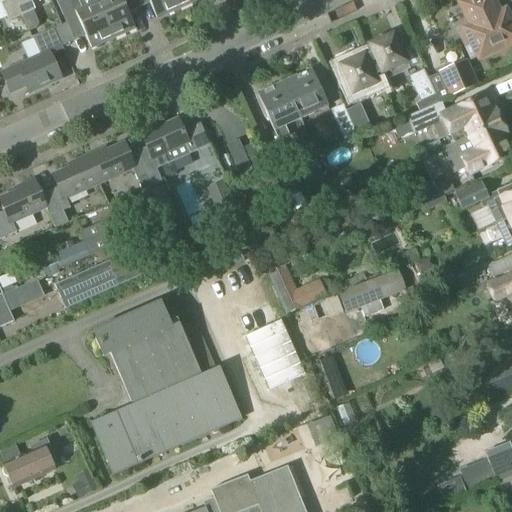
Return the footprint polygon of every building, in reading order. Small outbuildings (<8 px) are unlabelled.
[(22,17),(14,0),(0,0),(0,4),(9,23),(14,20),(22,17)] [(14,0),(22,17),(35,11),(30,0),(14,0)] [(93,0),(81,0),(78,2),(78,1),(71,5),(68,0),(61,0),(55,3),(69,34),(81,29),(90,50),(112,40),(96,4),(93,0)] [(135,5),(133,0),(104,0),(96,4),(112,40),(134,31),(124,10),(135,5)] [(172,0),(133,0),(135,5),(145,0),(146,0),(156,21),(178,11),(172,0)] [(172,0),(178,11),(200,1),(198,0),(172,0)] [(470,62),(479,58),(479,59),(511,44),(511,41),(506,29),(511,27),(505,14),(498,17),(490,0),(476,0),(463,6),(470,22),(469,22),(468,24),(470,30),(467,31),(467,32),(459,36),(470,62)] [(28,96),(61,82),(50,57),(63,52),(54,31),(33,41),(41,58),(1,76),(10,96),(25,89),(28,96)] [(362,49),(383,95),(390,91),(386,81),(408,71),(391,35),(362,49)] [(335,61),(340,72),(331,77),(337,92),(347,87),(351,97),(372,88),(376,98),(383,95),(362,49),(335,61)] [(466,61),(437,74),(448,99),(476,87),(466,61)] [(420,103),(434,96),(423,71),(408,77),(420,103)] [(310,72),(283,84),(299,120),(326,108),(310,72)] [(299,120),(283,84),(256,97),(272,132),(276,141),(286,136),(282,128),(299,120)] [(469,137),(501,122),(497,111),(489,115),(483,100),(458,110),(457,109),(445,114),(440,104),(407,117),(413,133),(432,125),(438,139),(449,135),(453,144),(469,137)] [(353,133),(344,113),(341,106),(328,112),(343,143),(353,135),(353,133)] [(358,106),(344,113),(353,133),(368,127),(358,106)] [(155,171),(188,156),(208,147),(198,125),(181,133),(176,121),(158,129),(157,127),(138,135),(144,149),(145,149),(155,171)] [(469,137),(453,144),(453,145),(442,149),(444,153),(442,154),(448,169),(450,168),(451,171),(455,170),(456,172),(463,169),(466,176),(507,159),(500,140),(505,138),(499,123),(501,122),(469,137)] [(104,151),(85,159),(97,185),(130,170),(136,182),(143,179),(147,188),(160,183),(155,171),(145,149),(144,149),(127,157),(122,145),(105,153),(104,151)] [(272,163),(286,162),(278,145),(266,151),(272,163)] [(55,189),(38,196),(44,209),(53,229),(64,224),(60,213),(68,209),(64,200),(97,185),(85,159),(67,167),(68,169),(50,177),(55,189)] [(230,176),(234,184),(239,182),(236,173),(230,176)] [(274,179),(236,197),(250,227),(271,217),(272,219),(282,214),(276,202),(283,199),(274,179)] [(38,196),(32,182),(13,191),(14,193),(0,199),(0,208),(2,213),(0,213),(0,239),(14,233),(10,224),(44,209),(38,196)] [(511,185),(495,193),(489,195),(485,186),(482,187),(480,184),(478,185),(477,182),(454,192),(456,195),(454,195),(462,212),(480,204),(482,209),(487,207),(495,226),(511,218),(511,185)] [(159,186),(132,198),(137,212),(139,211),(143,222),(162,215),(157,204),(165,201),(159,186)] [(90,258),(126,241),(115,216),(79,233),(83,243),(26,265),(27,266),(18,270),(24,286),(31,283),(90,258)] [(511,218),(495,226),(495,227),(485,232),(491,243),(501,239),(506,251),(511,248),(511,218)] [(65,310),(172,263),(161,239),(55,286),(65,310)] [(414,250),(404,254),(408,264),(418,260),(414,250)] [(492,279),(511,269),(511,256),(487,267),(492,279)] [(420,274),(432,269),(428,258),(416,262),(420,274)] [(285,316),(326,298),(319,281),(295,292),(284,266),(267,274),(285,316)] [(398,271),(337,294),(345,315),(360,309),(364,319),(382,311),(379,302),(406,292),(398,271)] [(339,284),(342,290),(365,281),(362,274),(339,284)] [(511,274),(492,284),(498,298),(511,292),(511,274)] [(0,328),(14,322),(2,296),(0,296),(0,328)] [(219,372),(209,377),(201,380),(175,322),(169,325),(159,304),(92,334),(103,358),(110,355),(135,413),(120,420),(118,415),(92,427),(113,476),(240,420),(219,372)] [(280,326),(245,341),(268,395),(303,380),(280,326)] [(476,362),(469,346),(450,355),(457,370),(476,362)] [(333,358),(315,364),(328,403),(347,396),(333,358)] [(479,380),(486,400),(511,389),(511,363),(511,362),(477,376),(479,380)] [(398,365),(390,368),(393,375),(401,372),(398,365)] [(312,378),(301,382),(306,393),(316,389),(312,378)] [(486,400),(479,380),(456,389),(464,409),(486,400)] [(317,391),(306,395),(310,405),(321,401),(317,391)] [(306,426),(315,449),(338,439),(329,417),(306,426)] [(496,484),(511,476),(511,451),(509,444),(483,454),(486,460),(458,472),(467,494),(495,482),(496,484)] [(11,491),(54,472),(43,447),(19,458),(15,447),(0,453),(0,456),(3,464),(0,466),(11,491)] [(304,511),(288,470),(251,484),(248,477),(211,491),(216,505),(197,511),(304,511)] [(511,476),(496,484),(500,494),(511,488),(511,476)]
